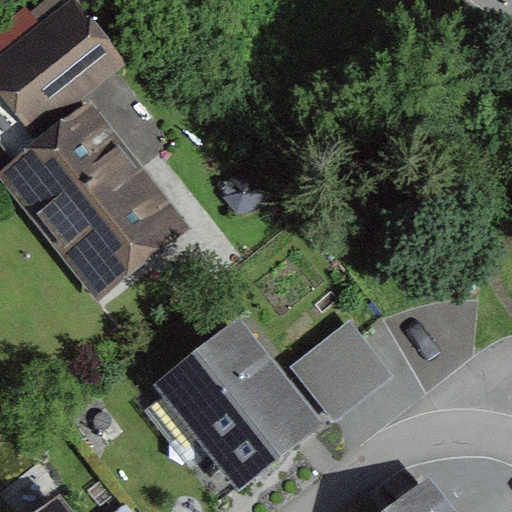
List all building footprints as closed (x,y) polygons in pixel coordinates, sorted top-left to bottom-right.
[(0,66),(0,83),(37,127),(114,66),(70,11),(0,66)] [(11,179),(98,289),(176,227),(89,117),(11,179)] [(334,420),(389,376),(353,331),(298,374),(334,420)] [(240,483),(311,427),(236,333),(166,389),(240,483)] [(442,511),(427,493),(403,511),(442,511)]
